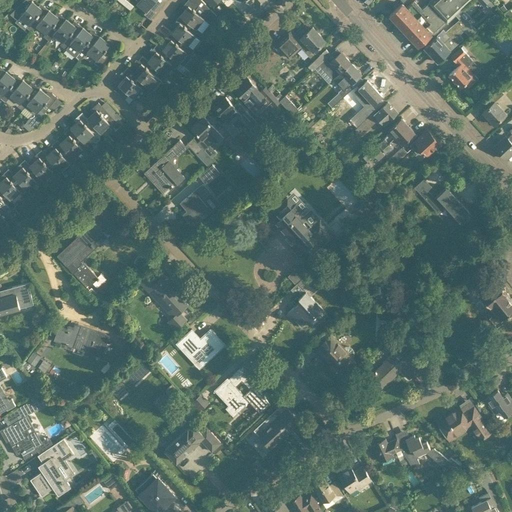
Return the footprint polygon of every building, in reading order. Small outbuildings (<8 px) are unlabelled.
[(28,0),(23,0),(11,13),(18,18),(20,17),(29,24),(26,28),(32,32),(36,26),(49,10),(44,6),(42,9),(32,1),(31,2),(28,0)] [(144,14),(151,19),(156,13),(155,11),(164,0),(139,0),(140,0),(138,3),(139,4),(138,4),(147,11),(144,14)] [(202,0),(192,0),(191,0),(187,0),(185,3),(187,6),(180,15),(196,28),(203,19),(204,18),(209,23),(216,15),(202,0)] [(237,0),(238,0),(240,0),(242,0),(246,0),(250,3),(251,4),(244,10),(250,17),(270,0),(237,0)] [(407,9),(403,4),(390,16),(418,46),(431,35),(432,37),(471,0),(434,0),(430,5),(429,4),(423,10),(415,2),(407,9)] [(498,10),(490,1),(486,5),(494,14),(498,10)] [(53,34),(66,18),(61,14),(59,17),(49,10),(36,26),(46,33),(43,36),(49,41),(53,35),(53,34)] [(492,16),(499,24),(505,19),(498,11),(492,16)] [(202,33),(196,28),(180,15),(176,20),(179,23),(171,32),(187,45),(195,36),(198,38),(202,33)] [(70,43),(83,27),(78,23),(75,26),(66,18),(53,34),(53,35),(63,42),(60,45),(65,49),(70,43)] [(434,38),(424,47),(429,53),(430,52),(432,53),(461,27),(466,23),(461,18),(446,32),(443,29),(437,35),(434,38)] [(315,50),(326,40),(312,26),(309,30),(303,24),(295,32),(293,30),(277,45),(289,57),(299,47),(301,49),(308,56),(313,61),(308,65),(312,70),(315,67),(318,64),(319,63),(320,64),(328,57),(331,53),(327,48),(320,55),(315,50)] [(87,52),(100,36),(95,32),(93,35),(83,27),(70,43),(65,49),(80,61),(82,58),(87,52)] [(461,27),(432,53),(433,55),(432,56),(437,62),(448,53),(451,50),(463,39),(461,36),(459,34),(464,30),(461,27)] [(187,45),(171,32),(164,41),(168,43),(163,49),(178,62),(186,53),(189,55),(193,50),(187,45)] [(109,43),(100,36),(87,52),(96,59),(94,62),(99,67),(117,45),(111,41),(109,43)] [(163,49),(157,44),(149,53),(152,56),(148,61),(163,74),(171,65),(174,67),(178,62),(163,49)] [(469,87),(479,79),(470,69),(471,69),(467,65),(473,60),(466,53),(466,52),(462,47),(451,57),(456,63),(456,62),(459,65),(449,74),(461,87),(465,83),(469,87)] [(333,79),(351,62),(341,51),(331,60),(328,57),(320,64),(319,63),(318,64),(315,67),(329,83),(333,79)] [(159,79),(163,74),(148,61),(142,56),(134,65),(138,67),(133,73),(149,86),(155,91),(162,82),(159,79)] [(351,62),(333,79),(338,85),(343,89),(339,92),(339,93),(343,97),(344,97),(346,94),(350,91),(354,87),(362,80),(359,76),(361,74),(351,62)] [(133,73),(127,68),(123,73),(120,77),(123,79),(118,85),(126,92),(134,98),(142,88),(145,91),(149,86),(133,73)] [(10,95),(23,80),(18,76),(16,79),(6,71),(0,78),(0,96),(0,97),(6,102),(11,96),(10,95)] [(247,77),(235,88),(244,98),(242,100),(252,110),(265,98),(270,103),(274,108),(281,102),(279,100),(268,88),(266,86),(261,91),(257,87),(247,77)] [(27,104),(40,89),(35,84),(33,87),(23,80),(10,95),(11,96),(6,102),(10,105),(15,104),(17,106),(23,111),(25,107),(28,104),(27,104)] [(364,120),(357,126),(358,127),(373,113),(384,103),(380,99),(383,97),(368,80),(359,88),(364,95),(359,100),(366,107),(364,109),(359,114),(364,120)] [(272,84),(268,88),(279,100),(284,96),(272,84)] [(118,85),(114,90),(123,97),(126,92),(118,85)] [(483,112),(494,124),(506,113),(496,102),(505,94),(497,85),(483,97),(484,98),(485,97),(492,104),(483,112)] [(49,96),(40,89),(27,104),(28,104),(25,107),(33,114),(23,125),(30,131),(34,129),(36,127),(47,114),(45,112),(57,97),(52,93),(49,96)] [(285,95),(284,96),(279,100),(281,102),(293,115),(299,110),(285,95)] [(220,113),(230,124),(238,116),(257,135),(264,129),(238,101),(234,105),(226,96),(219,102),(218,101),(214,105),(215,106),(214,107),(215,108),(213,109),(218,114),(220,113)] [(96,110),(87,118),(101,133),(110,125),(112,128),(118,123),(99,102),(93,107),(96,110)] [(358,127),(355,129),(358,132),(362,128),(365,131),(375,122),(375,121),(378,118),(384,125),(397,113),(388,102),(375,114),(373,113),(358,127)] [(87,118),(82,112),(77,116),(80,119),(71,127),(85,142),(86,141),(97,142),(100,139),(100,134),(101,133),(87,118)] [(197,142),(202,147),(205,150),(215,140),(217,143),(224,137),(204,116),(192,127),(202,138),(197,142)] [(408,124),(407,122),(401,117),(388,129),(391,131),(378,143),(383,148),(408,124)] [(322,119),(312,128),(316,134),(327,124),(322,119)] [(415,132),(410,126),(408,124),(383,148),(387,152),(399,141),(402,144),(415,132)] [(85,142),(71,127),(66,132),(69,135),(60,143),(73,158),(74,158),(82,150),(85,153),(90,148),(85,142)] [(429,128),(410,145),(417,153),(416,154),(421,160),(435,147),(436,148),(442,143),(429,128)] [(506,159),(511,153),(511,133),(508,138),(506,136),(494,146),(506,159)] [(246,151),(238,144),(231,136),(226,141),(241,156),(246,151)] [(187,143),(196,153),(202,147),(197,142),(193,137),(187,143)] [(169,187),(170,187),(172,185),(171,185),(175,181),(177,184),(184,177),(169,160),(185,145),(180,139),(144,172),(162,193),(169,187)] [(60,143),(57,140),(52,145),(55,148),(47,155),(46,156),(60,171),(69,163),(71,165),(76,161),(74,158),(73,158),(60,143)] [(376,144),(370,150),(374,155),(381,149),(376,144)] [(402,146),(390,157),(395,162),(407,151),(402,146)] [(46,156),(47,155),(41,149),(36,154),(39,157),(30,165),(44,180),(52,172),(55,175),(60,171),(46,156)] [(379,160),(385,154),(381,149),(374,155),(379,160)] [(337,154),(333,150),(328,155),(331,159),(337,154)] [(30,165),(25,159),(20,164),(22,167),(14,175),(13,175),(27,190),(36,182),(39,185),(44,180),(30,165)] [(214,164),(199,176),(205,183),(220,171),(214,164)] [(13,175),(14,175),(8,169),(3,173),(6,176),(0,181),(0,187),(11,200),(11,199),(20,192),(22,194),(27,190),(13,175)] [(472,213),(448,187),(448,186),(438,195),(438,194),(437,195),(437,196),(435,197),(429,190),(432,186),(425,178),(415,187),(438,212),(446,205),(452,212),(448,216),(458,227),(462,223),(467,218),(468,219),(469,217),(472,214),(472,213)] [(180,202),(186,209),(187,211),(183,214),(191,223),(206,211),(199,202),(210,193),(202,184),(180,202)] [(11,200),(0,187),(0,215),(9,207),(11,210),(16,205),(11,199),(11,200)] [(278,207),(270,214),(277,222),(276,222),(288,235),(286,237),(291,242),(289,243),(299,254),(304,250),(313,259),(325,247),(336,237),(326,225),(324,226),(309,211),(303,217),(299,213),(302,210),(296,203),(294,205),(287,198),(286,199),(287,200),(279,208),(278,207)] [(362,216),(369,209),(363,202),(356,210),(362,216)] [(58,255),(68,267),(87,288),(93,282),(97,287),(107,278),(101,273),(98,276),(83,260),(83,261),(79,257),(105,233),(108,237),(117,229),(101,211),(89,221),(91,224),(81,233),(82,234),(58,255)] [(339,267),(328,256),(320,264),(330,275),(339,267)] [(297,304),(287,313),(294,321),(295,320),(301,327),(314,315),(314,316),(316,315),(315,314),(322,308),(310,295),(313,292),(307,285),(319,273),(314,267),(297,282),(306,291),(299,297),(297,295),(293,299),(297,304)] [(175,315),(173,317),(168,322),(175,329),(186,319),(179,312),(187,304),(185,301),(186,301),(184,299),(183,299),(176,292),(176,293),(172,289),(175,287),(163,274),(157,281),(150,273),(140,282),(157,300),(159,298),(175,315)] [(497,279),(489,285),(491,288),(481,296),(488,306),(491,305),(496,311),(482,322),(490,332),(511,314),(511,311),(511,310),(511,309),(511,297),(505,290),(506,287),(503,284),(501,284),(497,279)] [(0,312),(34,304),(28,282),(0,289),(0,312)] [(357,303),(370,317),(380,308),(367,294),(357,303)] [(395,344),(402,338),(407,342),(416,334),(405,322),(389,338),(395,344)] [(53,324),(49,334),(56,337),(55,340),(75,347),(84,350),(102,356),(109,335),(78,324),(75,328),(68,326),(67,329),(53,324)] [(192,328),(176,343),(182,349),(185,346),(193,355),(194,354),(202,362),(222,343),(223,342),(211,330),(201,340),(197,335),(192,328)] [(331,335),(325,341),(317,348),(332,364),(331,365),(331,366),(331,367),(331,368),(332,370),(333,371),(334,371),(335,372),(336,372),(338,371),(339,370),(339,371),(347,364),(352,359),(352,358),(354,355),(354,352),(352,348),(349,346),(346,346),(342,348),(331,335)] [(380,384),(393,371),(394,373),(400,368),(409,377),(418,368),(410,360),(413,357),(401,345),(393,352),(394,353),(371,375),(360,385),(371,396),(381,386),(380,384)] [(35,365),(41,356),(33,351),(27,360),(32,363),(35,365)] [(2,361),(6,368),(15,362),(11,355),(2,361)] [(261,385),(243,365),(235,372),(228,379),(227,378),(215,389),(229,404),(236,412),(242,406),(243,407),(247,403),(246,402),(249,400),(260,413),(271,403),(266,398),(267,397),(265,394),(264,395),(257,388),(261,385)] [(0,367),(0,405),(2,405),(6,411),(16,405),(12,399),(8,401),(0,386),(0,379),(7,376),(2,366),(0,367)] [(511,410),(511,399),(509,395),(507,392),(502,396),(498,389),(485,398),(495,413),(500,409),(504,416),(511,410)] [(17,408),(22,417),(22,418),(27,415),(53,400),(43,391),(31,398),(32,399),(17,408)] [(209,402),(201,394),(195,400),(203,408),(209,402)] [(275,409),(254,429),(259,435),(260,437),(254,442),(263,451),(269,446),(270,447),(286,433),(287,433),(293,427),(293,426),(299,420),(288,408),(288,409),(282,403),(275,409)] [(446,415),(437,421),(450,439),(471,424),(480,438),(491,431),(474,407),(474,408),(475,409),(465,415),(459,406),(458,407),(456,406),(453,409),(453,410),(452,411),(446,415)] [(33,425),(27,415),(22,418),(22,417),(5,427),(4,427),(0,429),(0,430),(6,442),(9,440),(11,439),(14,443),(11,445),(17,454),(21,452),(23,454),(22,454),(25,459),(38,451),(40,449),(41,448),(39,445),(42,443),(33,425)] [(120,438),(127,431),(115,418),(108,424),(120,438)] [(211,450),(221,442),(209,429),(203,434),(193,423),(188,428),(187,427),(180,434),(180,433),(171,442),(164,448),(176,461),(183,455),(192,447),(192,446),(199,440),(198,439),(200,438),(211,450)] [(431,449),(427,441),(422,443),(419,436),(416,438),(414,435),(406,439),(406,440),(400,443),(402,449),(405,454),(413,466),(420,463),(418,458),(419,456),(426,452),(436,460),(433,463),(440,468),(442,465),(445,468),(443,470),(447,472),(460,465),(451,457),(448,460),(441,454),(434,448),(431,449)] [(30,479),(41,496),(53,488),(58,495),(71,487),(57,466),(74,454),(63,438),(37,455),(42,462),(38,465),(42,471),(30,479)] [(375,447),(366,451),(370,460),(378,456),(380,461),(393,455),(392,453),(402,449),(400,443),(397,438),(387,442),(386,438),(382,440),(381,439),(376,441),(377,442),(373,444),(375,447)] [(356,487),(357,489),(371,479),(362,465),(354,471),(351,466),(339,473),(350,491),(356,487)] [(478,468),(471,475),(482,485),(486,481),(491,478),(486,468),(481,471),(478,468)] [(110,489),(121,481),(113,471),(103,479),(110,489)] [(140,493),(157,511),(159,511),(166,507),(164,505),(175,494),(158,476),(140,493)] [(313,484),(318,493),(323,501),(331,497),(334,502),(343,496),(334,481),(329,484),(324,477),(313,484)] [(481,501),(471,506),(474,511),(498,511),(496,505),(488,491),(478,495),(481,501)] [(289,500),(297,511),(308,511),(319,505),(311,493),(303,498),(300,493),(289,500)] [(75,511),(73,506),(77,504),(72,497),(59,506),(63,511),(62,511),(75,511)] [(290,511),(281,498),(265,508),(267,511),(290,511)] [(135,511),(134,509),(128,500),(117,507),(119,509),(120,511),(135,511)]
